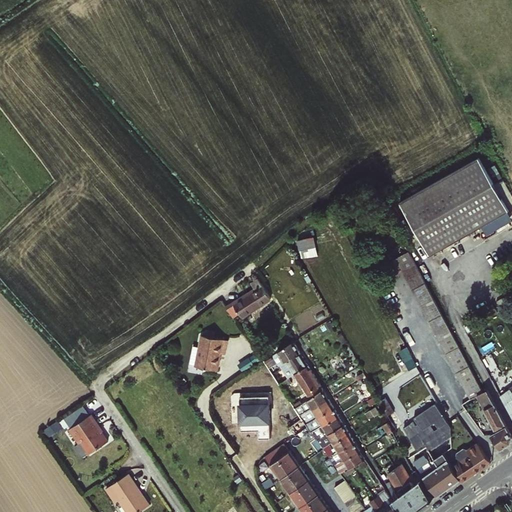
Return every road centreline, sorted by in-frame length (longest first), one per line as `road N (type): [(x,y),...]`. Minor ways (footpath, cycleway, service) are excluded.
road 1 (residential): [(402,511),(261,274)]
road 2 (residential): [(180,511),(97,388)]
